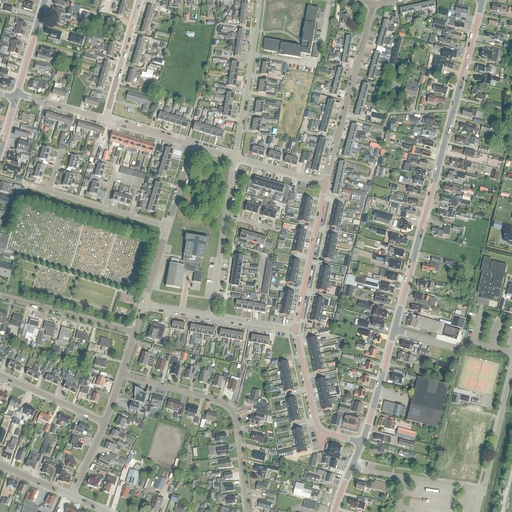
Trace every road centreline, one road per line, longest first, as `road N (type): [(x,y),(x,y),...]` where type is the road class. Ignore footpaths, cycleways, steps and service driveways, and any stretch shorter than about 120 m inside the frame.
road 1 (tertiary): [(395,330),(452,110)]
road 2 (residential): [(246,511),(229,407),(121,374)]
road 3 (residential): [(324,184),(373,4)]
road 4 (residential): [(295,330),(324,184)]
road 5 (residential): [(361,443),(316,425),(295,330)]
road 6 (residential): [(134,332),(0,295)]
road 7 (unclassified): [(351,467),(482,487)]
road 8 (unclassified): [(482,487),(511,364)]
road 9 (residential): [(105,120),(138,0)]
road 10 (unclassified): [(511,349),(395,330)]
